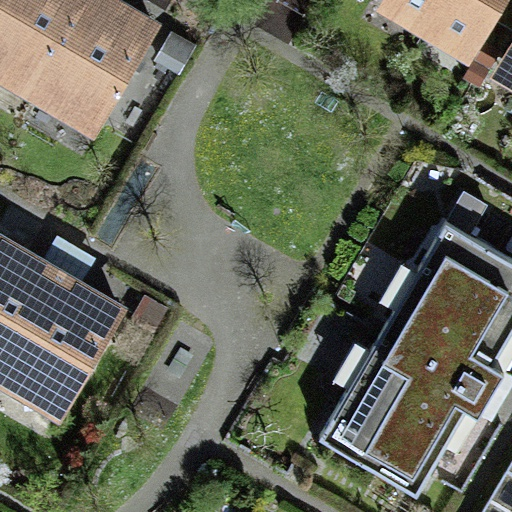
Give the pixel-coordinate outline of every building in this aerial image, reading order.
[(0,0),(0,57),(39,80),(100,113),(151,23),(119,5),(109,0),(0,0)] [(511,60),(511,0),(410,0),(432,12),(477,37),(492,10),(506,18),(511,21),(511,48),(507,57),(511,60)] [(511,253),(447,215),(320,430),(418,488),(511,328),(511,253)] [(71,281),(53,271),(29,258),(0,243),(0,364),(3,367),(68,401),(118,305),(71,281)] [(511,511),(511,460),(481,511),(511,511)]
